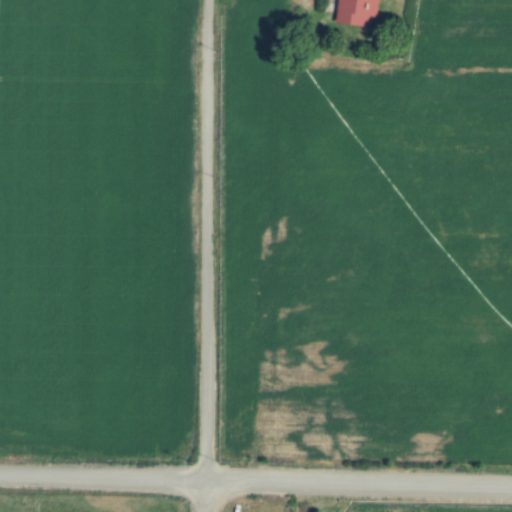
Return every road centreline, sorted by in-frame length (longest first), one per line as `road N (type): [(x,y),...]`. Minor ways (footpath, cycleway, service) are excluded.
road 1 (residential): [(0,478),(511,486)]
road 2 (residential): [(201,511),(203,0)]
